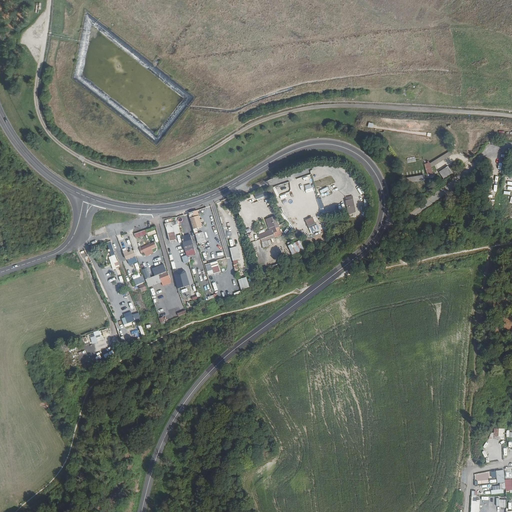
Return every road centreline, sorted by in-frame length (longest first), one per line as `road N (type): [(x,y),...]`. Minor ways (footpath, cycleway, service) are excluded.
road 1 (secondary): [(142,511),(159,451),(191,393),(240,344),(369,245),(384,207),(366,162),(320,144),(293,150),(210,196),(154,209)]
road 2 (track): [(489,245),(468,469)]
